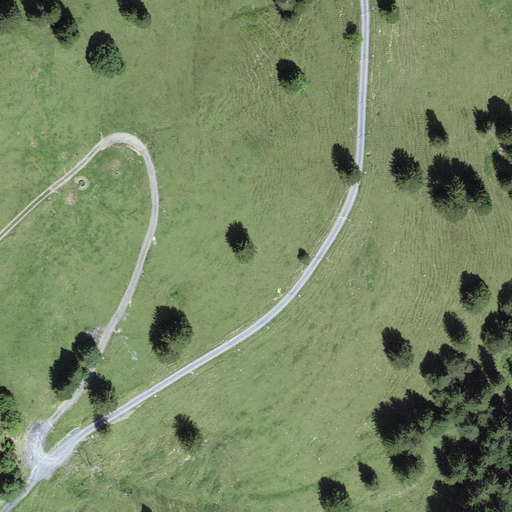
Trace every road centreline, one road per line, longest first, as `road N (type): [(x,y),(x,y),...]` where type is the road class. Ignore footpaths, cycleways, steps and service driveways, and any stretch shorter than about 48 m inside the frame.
road 1 (track): [(9,511),(92,427),(258,326),(295,292),(350,205),(360,154),(364,0)]
road 2 (track): [(47,466),(37,453),(38,433),(87,387),(137,277),(153,221),(152,161),(117,138),(103,144),(0,238)]
